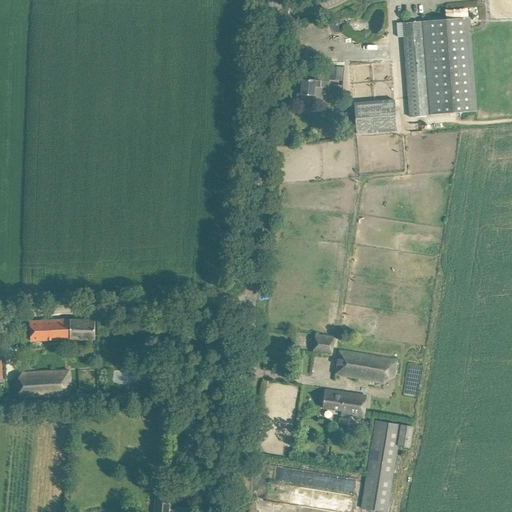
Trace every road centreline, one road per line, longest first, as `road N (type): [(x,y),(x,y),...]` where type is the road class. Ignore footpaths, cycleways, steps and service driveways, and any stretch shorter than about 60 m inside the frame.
road 1 (unclassified): [(248,297),(264,21)]
road 2 (unclassified): [(0,309),(248,297)]
road 3 (unclassified): [(231,511),(248,297)]
